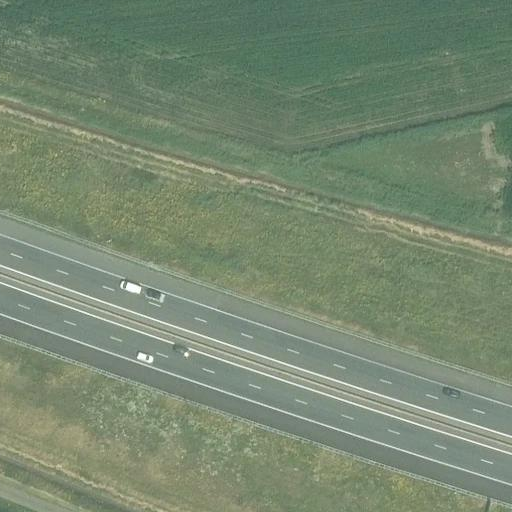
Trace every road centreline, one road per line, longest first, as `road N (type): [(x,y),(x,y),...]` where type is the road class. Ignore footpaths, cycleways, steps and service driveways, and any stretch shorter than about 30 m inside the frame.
road 1 (motorway): [(0,297),(511,469)]
road 2 (motorway): [(511,422),(0,250)]
